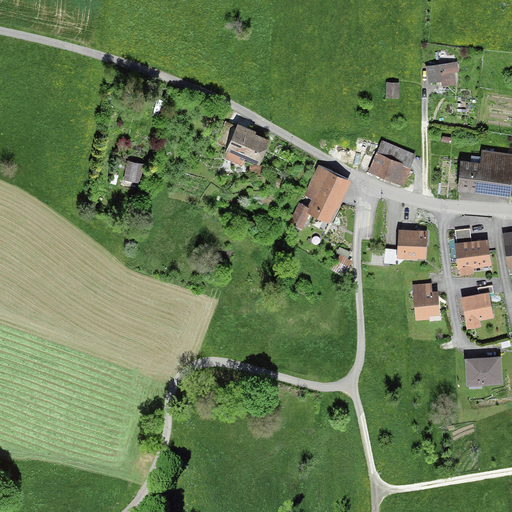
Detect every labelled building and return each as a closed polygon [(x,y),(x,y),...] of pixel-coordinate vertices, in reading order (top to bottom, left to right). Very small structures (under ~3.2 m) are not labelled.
[(458,62),(426,66),(429,84),(461,79),(458,62)] [(399,82),(386,82),(386,98),(399,98),(399,82)] [(277,138),(240,122),(228,150),(266,165),(277,138)] [(415,164),(381,149),(371,170),(405,186),(415,164)] [(479,163),(460,160),(455,192),(509,199),(511,180),(511,155),(480,151),(479,163)] [(145,163),(128,159),(123,179),(139,183),(145,163)] [(354,182),(320,165),(292,222),(307,229),(315,212),(334,221),(354,182)] [(431,229),(401,228),(401,257),(431,257),(431,229)] [(490,238),(457,240),(459,272),(492,270),(490,238)] [(440,283),(415,286),(417,318),(443,315),(440,283)] [(492,293),(463,297),(467,326),(496,322),(492,293)] [(502,355),(465,356),(466,385),(503,383),(502,355)]
